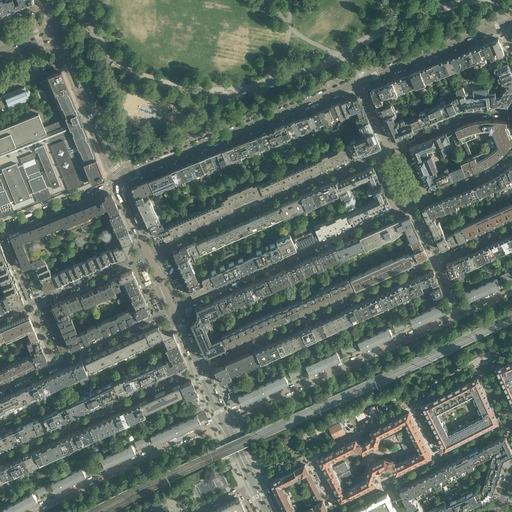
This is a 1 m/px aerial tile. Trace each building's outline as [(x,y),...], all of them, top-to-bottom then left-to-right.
[(10,11),(5,0),(3,0),(2,0),(0,0),(0,1),(5,13),(10,11)] [(16,8),(14,1),(13,0),(5,0),(10,11),(12,10),(12,11),(15,10),(14,9),(16,8)] [(16,8),(33,1),(33,0),(34,0),(33,0),(18,0),(20,2),(18,2),(17,0),(14,1),(16,8)] [(503,49),(500,43),(499,39),(498,39),(494,40),(494,41),(492,41),(496,51),(498,56),(500,55),(501,57),(502,57),(504,64),(508,63),(508,62),(508,61),(507,61),(507,59),(506,59),(505,56),(506,56),(505,56),(504,54),(504,53),(503,49)] [(496,51),(492,41),(489,43),(488,43),(495,61),(497,59),(496,56),(495,56),(494,52),(496,51)] [(495,61),(488,43),(486,44),(483,45),(487,55),(489,54),(491,58),(490,58),(492,62),(495,61)] [(487,55),(483,45),(480,46),(480,47),(478,47),(484,61),(486,60),(484,56),(487,55)] [(484,61),(478,47),(477,48),(473,49),(477,59),(480,57),(482,62),(481,62),(483,66),(485,65),(484,61)] [(477,60),(477,59),(473,49),(468,51),(472,62),(477,60)] [(472,62),(468,51),(467,51),(463,53),(462,53),(467,64),(472,62)] [(467,64),(462,53),(462,54),(457,56),(461,67),(467,64)] [(461,67),(457,56),(456,56),(451,58),(455,69),(456,71),(459,69),(458,68),(461,67)] [(455,69),(451,58),(449,59),(447,60),(445,60),(449,71),(455,69)] [(450,73),(449,71),(445,60),(443,61),(441,62),(439,63),(443,74),(444,76),(450,73)] [(443,74),(439,63),(437,64),(435,64),(433,65),(437,76),(443,74)] [(511,69),(510,68),(509,64),(495,69),(496,71),(498,70),(500,73),(511,69)] [(437,76),(433,65),(431,66),(429,67),(427,68),(432,81),(438,78),(437,76)] [(432,81),(427,68),(425,68),(423,69),(421,70),(426,83),(432,81)] [(499,80),(511,74),(511,72),(511,69),(500,73),(501,76),(498,77),(499,80)] [(426,83),(421,70),(411,74),(416,86),(416,87),(426,83)] [(103,175),(85,129),(83,130),(80,122),(80,121),(79,120),(76,113),(78,112),(64,78),(61,72),(57,73),(56,73),(56,74),(51,76),(49,76),(48,76),(49,77),(51,81),(50,81),(51,82),(53,86),(52,86),(53,87),(55,91),(54,91),(55,92),(57,96),(56,96),(57,97),(59,101),(58,101),(59,102),(61,106),(60,106),(61,107),(63,111),(62,111),(63,112),(65,116),(64,116),(65,117),(63,117),(56,120),(44,125),(43,124),(44,124),(44,123),(44,122),(45,121),(45,120),(45,119),(45,118),(45,117),(45,116),(44,115),(44,114),(44,113),(43,113),(43,112),(42,111),(41,110),(40,109),(38,108),(37,108),(36,107),(35,107),(34,107),(33,107),(32,107),(31,108),(30,108),(29,108),(28,108),(27,109),(26,110),(25,111),(24,112),(23,113),(23,114),(23,115),(22,116),(22,117),(22,119),(15,122),(9,108),(29,99),(28,96),(29,95),(30,94),(30,93),(30,92),(29,91),(28,91),(28,90),(27,90),(26,90),(24,87),(8,94),(0,96),(0,106),(2,111),(7,109),(11,119),(9,120),(11,124),(2,127),(0,121),(0,214),(1,214),(1,213),(13,209),(38,199),(38,198),(49,194),(50,194),(69,187),(68,186),(80,181),(80,182),(89,178),(91,183),(100,179),(103,178),(103,175)] [(416,86),(411,74),(407,75),(405,76),(410,88),(416,86)] [(501,84),(506,83),(511,80),(511,74),(499,80),(501,84)] [(410,88),(405,76),(403,77),(399,79),(404,90),(410,88)] [(404,90),(399,79),(397,80),(397,79),(395,80),(393,81),(398,92),(398,93),(404,90)] [(398,92),(393,81),(391,82),(390,82),(388,83),(392,94),(398,92)] [(392,94),(388,83),(386,84),(384,84),(384,85),(383,85),(387,96),(392,94)] [(511,98),(511,90),(503,84),(497,86),(502,89),(499,94),(501,95),(500,95),(510,102),(511,98)] [(387,96),(383,85),(380,86),(379,86),(379,87),(377,87),(385,107),(390,104),(387,96)] [(492,105),(490,93),(489,86),(483,87),(483,85),(479,85),(480,88),(474,89),(474,95),(472,95),(472,94),(468,95),(468,98),(466,98),(465,95),(466,95),(463,87),(456,90),(459,97),(460,97),(462,102),(461,103),(464,109),(471,108),(478,107),(479,107),(485,106),(491,105),(492,105)] [(464,109),(461,103),(459,97),(456,90),(454,86),(449,88),(443,90),(442,91),(446,102),(451,114),(464,109)] [(385,107),(377,87),(376,88),(373,89),(371,90),(373,95),(375,100),(378,106),(380,109),(385,107)] [(498,105),(497,96),(496,92),(490,93),(492,105),(497,105),(498,105)] [(510,102),(500,95),(497,96),(498,105),(504,106),(507,106),(508,106),(510,103),(510,102)] [(363,108),(361,102),(358,97),(356,96),(351,98),(356,109),(356,111),(363,108)] [(356,109),(351,98),(346,100),(350,111),(356,109)] [(350,111),(346,100),(340,102),(345,116),(347,115),(348,116),(351,115),(350,111)] [(345,116),(340,102),(334,105),(339,117),(339,118),(345,116)] [(451,114),(446,102),(444,103),(444,104),(441,106),(445,117),(448,116),(449,115),(451,114)] [(391,104),(390,104),(385,107),(380,109),(382,115),(382,114),(393,110),(394,110),(391,104)] [(339,117),(334,105),(330,106),(328,107),(332,117),(334,120),(336,119),(339,117)] [(445,117),(441,106),(437,107),(437,106),(434,107),(439,119),(442,118),(443,118),(445,117)] [(332,117),(328,107),(323,110),(328,123),(331,121),(329,118),(332,117)] [(439,119),(434,107),(432,108),(432,109),(429,111),(429,112),(433,122),(436,121),(437,120),(439,119)] [(366,114),(363,108),(356,111),(359,117),(366,114)] [(328,123),(323,110),(317,112),(321,122),(324,120),(325,124),(328,123)] [(394,114),(393,110),(382,114),(384,118),(394,114)] [(433,122),(429,112),(426,113),(425,110),(423,111),(428,124),(433,122)] [(428,124),(423,111),(418,113),(419,118),(423,126),(428,124)] [(321,122),(317,112),(312,114),(317,127),(319,126),(318,123),(321,122)] [(414,130),(423,126),(419,118),(408,122),(407,118),(399,122),(398,121),(396,122),(394,117),(396,116),(395,113),(394,114),(384,118),(393,139),(401,135),(414,130)] [(317,127),(312,114),(306,116),(310,126),(313,125),(315,128),(317,127)] [(359,117),(357,118),(355,119),(358,125),(368,120),(366,114),(359,117)] [(310,126),(306,116),(301,118),(305,130),(306,131),(308,130),(307,127),(310,126)] [(305,130),(301,118),(295,121),(300,134),(304,132),(303,131),(305,130)] [(373,130),(371,127),(368,120),(358,125),(357,125),(362,135),(372,131),(373,130)] [(486,165),(489,163),(491,162),(494,160),(496,159),(499,157),(501,155),(503,153),(505,151),(507,149),(508,148),(510,146),(511,143),(511,136),(511,137),(510,133),(510,132),(510,131),(509,130),(509,129),(508,129),(507,125),(506,121),(502,120),(496,120),(494,120),(491,120),(488,120),(485,120),(482,121),(479,121),(477,122),(474,122),(471,123),(468,124),(466,125),(463,126),(456,129),(458,134),(453,136),(457,144),(463,141),(470,157),(461,161),(462,165),(464,170),(469,168),(471,171),(474,170),(475,170),(481,167),(484,166),(486,165)] [(300,134),(295,121),(290,123),(295,135),(295,136),(300,134)] [(295,135),(290,123),(284,125),(289,136),(292,134),(292,136),(295,135)] [(289,136),(284,125),(281,126),(279,127),(284,140),(286,139),(286,137),(289,136)] [(284,140),(279,127),(277,128),(273,129),(277,140),(278,140),(279,142),(284,140)] [(457,145),(457,144),(453,136),(458,134),(456,129),(456,128),(435,137),(440,149),(443,158),(449,155),(446,150),(453,147),(454,148),(457,145)] [(278,141),(277,140),(273,129),(271,130),(269,131),(267,132),(272,146),(272,147),(275,146),(273,143),(278,141)] [(379,145),(374,134),(373,134),(372,131),(362,135),(356,138),(352,130),(345,133),(343,134),(347,145),(353,156),(379,145)] [(272,146),(267,132),(263,133),(261,134),(266,147),(270,156),(274,154),(271,146),(272,146)] [(266,147),(261,134),(257,136),(255,137),(261,150),(266,147)] [(261,150),(255,137),(254,137),(253,137),(250,139),(254,150),(257,149),(257,151),(261,150)] [(438,169),(432,155),(430,156),(429,155),(426,157),(424,158),(423,154),(427,153),(426,151),(433,148),(434,150),(436,149),(437,151),(440,149),(435,137),(411,148),(411,147),(410,148),(413,154),(414,157),(416,162),(416,163),(418,167),(418,168),(419,170),(421,175),(422,175),(424,181),(425,184),(425,183),(428,189),(428,190),(429,189),(454,179),(450,170),(449,167),(446,168),(446,170),(444,171),(444,172),(438,175),(436,170),(438,169)] [(255,152),(254,150),(250,139),(248,139),(246,140),(244,141),(250,154),(255,152)] [(250,154),(244,141),(239,143),(243,155),(244,158),(247,157),(246,155),(250,154)] [(243,155),(239,143),(233,145),(239,160),(241,159),(240,156),(243,155)] [(239,160),(233,145),(227,148),(232,161),(236,160),(236,161),(239,160)] [(353,156),(347,145),(332,152),(337,163),(342,161),(341,158),(345,156),(347,159),(353,156)] [(232,161),(227,148),(221,150),(226,162),(227,165),(230,163),(229,162),(232,161)] [(226,162),(221,150),(216,152),(221,167),(224,166),(223,163),(226,162)] [(221,167),(216,152),(210,155),(216,169),(218,167),(219,168),(221,167)] [(337,163),(332,152),(316,159),(321,170),(326,168),(325,165),(326,164),(327,165),(329,164),(329,163),(330,163),(331,166),(337,163)] [(216,169),(210,155),(204,157),(210,171),(216,169)] [(210,171),(204,157),(199,159),(204,171),(204,173),(210,171)] [(204,171),(199,159),(193,161),(198,173),(204,171)] [(321,170),(316,159),(310,162),(308,163),(302,165),(307,176),(321,170)] [(198,173),(193,161),(187,164),(192,176),(198,173)] [(192,176),(187,164),(182,166),(187,178),(192,176)] [(307,176),(302,165),(296,168),(297,168),(294,169),(288,171),(293,182),(307,176)] [(471,172),(471,171),(469,168),(464,170),(462,165),(450,170),(454,179),(466,174),(467,174),(468,173),(469,173),(471,172)] [(511,165),(508,169),(503,173),(508,183),(510,187),(511,186),(511,165)] [(187,178),(182,166),(176,168),(183,184),(185,183),(184,179),(187,178)] [(354,219),(364,215),(372,212),(372,211),(379,208),(382,207),(383,208),(389,205),(386,197),(385,197),(382,189),(383,189),(380,182),(379,183),(376,175),(372,166),(366,169),(366,170),(356,175),(356,174),(348,178),(338,183),(337,180),(332,182),(339,198),(345,212),(351,224),(355,222),(354,219)] [(183,184),(176,168),(170,170),(177,186),(180,184),(181,185),(183,184)] [(175,183),(170,171),(165,173),(169,185),(175,183)] [(293,182),(288,171),(283,174),(281,175),(280,175),(273,178),(278,189),(293,182)] [(169,185),(165,173),(159,175),(164,187),(169,185)] [(508,183),(503,173),(498,176),(502,186),(508,183)] [(164,187),(159,175),(154,177),(158,189),(164,187)] [(502,186),(498,176),(493,179),(497,188),(497,189),(502,187),(502,186)] [(158,189),(154,177),(148,180),(153,192),(158,189)] [(278,189),(273,178),(266,181),(264,182),(259,184),(258,183),(258,184),(263,196),(278,189)] [(497,188),(493,179),(487,182),(492,193),(494,192),(493,190),(497,188)] [(153,192),(148,180),(142,182),(147,193),(150,192),(150,193),(153,192)] [(147,193),(142,182),(137,184),(141,195),(142,196),(144,195),(144,194),(147,193)] [(339,198),(332,182),(327,184),(332,196),(335,195),(337,199),(339,198)] [(492,193),(487,182),(482,184),(485,193),(488,192),(489,194),(492,193)] [(141,195),(137,184),(132,186),(131,188),(135,197),(141,195)] [(231,206),(255,196),(258,195),(259,198),(263,196),(258,184),(255,185),(255,184),(254,184),(255,184),(252,185),(252,184),(227,195),(227,196),(225,197),(225,198),(222,199),(228,211),(232,209),(231,206)] [(332,196),(327,184),(321,187),(328,203),(330,202),(329,198),(332,196)] [(485,193),(482,184),(476,187),(480,198),(482,197),(481,194),(485,193)] [(328,203),(321,187),(315,189),(321,201),(324,200),(326,204),(328,203)] [(480,198),(476,187),(470,189),(474,198),(477,196),(478,199),(480,198)] [(321,201),(315,189),(310,192),(315,204),(317,208),(319,207),(317,203),(321,201)] [(474,198),(470,189),(464,191),(469,203),(471,202),(470,199),(474,198)] [(469,203),(464,191),(458,194),(462,203),(466,201),(466,204),(469,203)] [(315,204),(310,192),(305,194),(310,206),(315,204)] [(99,211),(106,208),(109,216),(119,212),(119,211),(112,196),(113,196),(111,193),(106,196),(105,197),(104,197),(104,198),(104,199),(103,199),(102,200),(100,201),(96,203),(95,201),(67,213),(73,228),(81,225),(81,224),(84,222),(85,224),(84,224),(85,224),(85,225),(86,225),(87,225),(88,225),(89,225),(90,225),(90,224),(91,224),(91,223),(92,223),(92,222),(92,221),(101,217),(99,211)] [(312,210),(310,206),(305,194),(300,196),(307,212),(312,210)] [(462,203),(458,194),(453,196),(458,209),(460,208),(459,204),(462,203)] [(160,207),(155,195),(149,197),(150,199),(152,198),(153,198),(158,208),(160,207)] [(310,219),(307,212),(300,196),(278,206),(277,206),(282,216),(288,229),(310,219)] [(458,209),(453,196),(447,198),(453,214),(454,215),(457,214),(456,211),(454,210),(458,209)] [(154,208),(153,205),(155,204),(152,198),(150,199),(149,197),(143,200),(137,203),(142,214),(154,208)] [(453,214),(447,198),(442,200),(446,212),(449,211),(451,215),(453,214)] [(228,211),(222,199),(222,200),(217,203),(215,204),(209,206),(214,217),(228,211)] [(446,212),(442,200),(437,202),(441,213),(443,216),(445,216),(444,213),(446,212)] [(441,213),(437,202),(432,204),(437,215),(441,213)] [(437,215),(432,204),(428,206),(433,217),(437,215)] [(511,214),(508,205),(502,208),(498,209),(504,222),(508,220),(510,219),(511,217),(511,214)] [(214,217),(209,206),(203,209),(201,210),(195,212),(200,223),(214,217)] [(200,252),(257,227),(282,216),(277,206),(196,242),(200,252)] [(433,217),(428,206),(422,208),(428,221),(433,219),(432,217),(433,217)] [(144,217),(156,212),(154,208),(142,214),(144,217)] [(165,217),(161,209),(158,210),(161,216),(160,216),(158,211),(156,212),(144,217),(147,225),(157,220),(158,220),(165,217)] [(504,222),(498,209),(489,213),(495,226),(501,223),(504,221),(504,222)] [(122,216),(119,212),(109,216),(111,221),(122,216)] [(200,223),(195,212),(189,215),(190,215),(187,216),(182,218),(187,230),(200,223)] [(351,224),(345,212),(330,219),(335,231),(340,229),(339,226),(343,223),(345,226),(351,224)] [(73,228),(67,213),(43,222),(40,223),(46,239),(47,239),(44,233),(47,232),(49,238),(73,228)] [(495,226),(489,213),(480,217),(486,230),(489,228),(492,227),(495,226)] [(411,220),(411,219),(409,215),(400,219),(402,224),(411,220)] [(113,226),(124,221),(122,216),(111,221),(113,226)] [(486,230),(480,217),(471,222),(477,234),(483,231),(486,230)] [(187,230),(182,218),(176,221),(174,222),(168,224),(168,226),(171,231),(173,236),(187,230)] [(444,232),(439,222),(437,223),(435,218),(433,219),(428,221),(435,236),(444,232)] [(335,231),(330,219),(314,226),(314,228),(319,238),(325,235),(323,232),(324,232),(325,233),(327,232),(327,231),(328,230),(329,233),(335,231)] [(401,228),(403,227),(402,224),(400,219),(386,225),(391,237),(398,234),(398,232),(402,230),(401,228)] [(149,229),(159,225),(158,220),(157,220),(147,225),(149,229)] [(416,233),(414,228),(411,220),(402,224),(403,227),(405,232),(404,232),(406,237),(416,233)] [(115,230),(126,226),(124,221),(113,226),(109,228),(111,232),(115,230)] [(477,234),(471,222),(462,226),(462,227),(467,238),(471,236),(474,235),(477,234)] [(26,247),(46,239),(40,223),(36,224),(37,225),(21,231),(21,230),(21,231),(19,232),(18,231),(9,235),(9,236),(10,236),(20,261),(30,257),(26,247)] [(154,232),(166,227),(164,223),(159,225),(149,229),(150,232),(154,232)] [(319,238),(314,228),(310,230),(307,224),(293,230),(296,236),(294,237),(295,240),(293,242),(296,248),(297,248),(318,238),(319,238)] [(391,237),(386,225),(372,231),(378,243),(391,237)] [(128,231),(127,228),(126,226),(115,230),(117,235),(128,231)] [(168,226),(166,227),(154,232),(156,233),(161,235),(171,231),(168,226)] [(467,238),(462,227),(455,231),(456,232),(460,242),(467,238)] [(130,244),(130,243),(132,240),(128,231),(117,235),(109,239),(110,241),(118,260),(127,256),(127,254),(127,252),(127,251),(128,249),(128,248),(128,247),(129,246),(129,244),(130,244)] [(173,236),(171,231),(161,235),(165,239),(173,236)] [(378,243),(372,231),(359,237),(364,248),(364,249),(378,243)] [(460,242),(456,232),(448,236),(448,237),(446,238),(444,232),(435,236),(440,248),(442,249),(460,242)] [(418,237),(418,236),(416,233),(406,237),(408,242),(409,241),(418,237)] [(296,248),(293,242),(290,234),(276,241),(282,255),(296,248)] [(364,248),(359,237),(343,244),(348,255),(355,252),(354,251),(357,250),(357,251),(364,248)] [(426,255),(418,237),(409,241),(413,249),(414,249),(415,251),(413,252),(414,253),(410,254),(413,263),(425,257),(426,255)] [(511,248),(506,237),(502,239),(497,241),(502,252),(511,248)] [(118,260),(110,241),(104,244),(107,250),(99,254),(104,266),(118,260)] [(268,261),(264,251),(259,241),(255,243),(256,246),(258,251),(264,263),(266,262),(265,262),(268,261)] [(502,252),(497,241),(492,244),(497,255),(502,252)] [(200,252),(196,242),(186,246),(189,252),(192,251),(194,256),(200,253),(200,252)] [(277,257),(272,244),(270,245),(271,247),(268,249),(273,259),(273,258),(275,258),(277,257)] [(282,255),(277,244),(275,246),(274,244),(272,244),(277,257),(279,256),(281,255),(282,255)] [(350,259),(348,255),(343,244),(336,247),(341,260),(343,262),(350,259)] [(497,255),(492,244),(487,246),(492,257),(497,255)] [(187,257),(186,254),(189,252),(186,246),(173,252),(177,262),(187,257)] [(492,257),(487,246),(482,248),(487,259),(492,257)] [(273,259),(268,249),(267,247),(265,247),(266,250),(264,251),(268,261),(273,259)] [(341,260),(336,247),(335,248),(332,249),(331,249),(336,259),(338,258),(339,261),(341,260)] [(487,259),(482,248),(477,250),(482,261),(487,259)] [(245,271),(239,258),(237,253),(242,251),(241,249),(227,255),(228,258),(230,261),(236,275),(245,271)] [(336,259),(331,249),(327,251),(331,261),(336,259)] [(482,261),(477,250),(472,253),(477,263),(482,261)] [(264,263),(258,251),(256,251),(257,254),(255,255),(259,265),(260,265),(262,264),(264,263)] [(331,261),(327,251),(326,252),(323,253),(322,253),(327,263),(331,261)] [(413,263),(410,254),(409,252),(404,254),(394,259),(399,269),(413,263)] [(327,263),(322,253),(321,254),(319,255),(318,255),(322,266),(323,268),(325,267),(324,264),(327,263)] [(477,263),(472,253),(467,255),(472,266),(477,263)] [(104,266),(99,254),(85,260),(90,272),(104,266)] [(259,265),(255,255),(254,254),(250,256),(254,267),(255,267),(258,265),(259,265)] [(33,266),(45,260),(43,255),(31,260),(30,257),(20,261),(21,264),(23,268),(24,268),(32,265),(32,266),(33,266)] [(322,266),(318,255),(316,256),(313,257),(318,268),(322,266)] [(472,266),(467,255),(462,257),(465,264),(467,268),(472,266)] [(17,285),(7,262),(5,256),(0,258),(0,291),(4,290),(7,295),(0,298),(5,310),(24,302),(17,285)] [(254,267),(250,256),(245,258),(250,269),(251,269),(253,268),(253,267),(254,267)] [(189,262),(187,257),(177,262),(179,266),(189,262)] [(250,269),(245,258),(242,259),(241,257),(239,258),(245,271),(250,269)] [(318,268),(313,257),(313,258),(312,258),(309,259),(310,259),(309,259),(308,259),(313,269),(315,268),(316,271),(319,270),(318,268)] [(465,264),(462,257),(457,259),(461,268),(463,267),(463,265),(465,264)] [(221,266),(220,262),(218,259),(214,261),(218,270),(223,281),(226,280),(227,279),(221,266)] [(313,269),(308,259),(304,261),(308,271),(313,269)] [(399,269),(394,259),(378,266),(383,276),(386,275),(394,271),(399,269)] [(461,268),(457,259),(452,262),(455,267),(457,266),(458,268),(459,269),(461,268)] [(35,270),(47,265),(45,260),(33,266),(35,270)] [(90,272),(85,260),(71,266),(76,278),(90,272)] [(236,275),(230,261),(225,263),(227,266),(224,267),(223,265),(221,266),(227,279),(228,279),(228,278),(228,279),(231,277),(232,277),(236,275)] [(309,272),(308,271),(304,261),(304,262),(303,262),(300,263),(299,263),(304,275),(309,272)] [(191,266),(189,262),(179,266),(181,271),(191,266)] [(455,267),(452,262),(446,264),(449,271),(454,269),(455,267)] [(304,275),(299,263),(295,265),(300,277),(304,275)] [(45,292),(76,278),(71,266),(52,275),(47,265),(35,270),(45,292)] [(300,277),(295,265),(290,267),(295,279),(300,277)] [(193,271),(191,266),(181,271),(183,276),(193,271)] [(383,276),(378,266),(363,273),(368,283),(376,279),(383,276)] [(295,279),(290,267),(286,270),(291,281),(295,279)] [(185,280),(199,274),(202,272),(200,268),(193,271),(183,276),(185,280)] [(223,281),(218,270),(216,271),(215,269),(213,270),(219,283),(220,282),(221,282),(223,281)] [(471,277),(471,276),(468,269),(467,270),(464,271),(459,273),(452,276),(455,284),(471,277)] [(120,281),(134,275),(132,270),(120,275),(120,276),(119,276),(118,276),(120,281)] [(219,283),(213,270),(211,271),(212,273),(210,274),(214,285),(215,285),(215,284),(216,284),(218,283),(219,283)] [(291,281),(286,270),(281,272),(286,282),(286,283),(291,281)] [(436,277),(433,270),(426,273),(429,279),(430,280),(436,277)] [(286,282),(281,272),(281,271),(276,274),(282,286),(284,285),(283,283),(286,282)] [(368,283),(363,273),(350,279),(354,289),(368,283)] [(509,280),(506,273),(500,276),(503,283),(509,280)] [(201,279),(201,278),(199,274),(185,280),(187,285),(201,279)] [(214,285),(210,274),(201,278),(201,279),(203,283),(199,284),(199,285),(189,289),(191,294),(192,294),(192,295),(193,294),(214,285)] [(282,286),(276,274),(272,276),(276,286),(279,285),(280,287),(282,286)] [(122,286),(136,280),(134,275),(120,281),(122,286)] [(425,284),(421,275),(417,278),(420,285),(422,284),(424,285),(425,284)] [(119,284),(120,282),(118,276),(117,277),(115,278),(114,278),(113,279),(112,279),(111,279),(111,280),(110,280),(109,280),(110,282),(115,292),(120,289),(118,285),(119,284)] [(276,286),(272,276),(267,278),(272,289),(277,287),(276,286)] [(438,283),(436,277),(430,280),(430,281),(430,283),(429,283),(429,284),(430,286),(438,283)] [(272,289),(267,278),(263,280),(268,291),(272,289)] [(322,303),(353,290),(347,278),(317,292),(284,306),(286,311),(289,310),(292,317),(322,303)] [(422,289),(420,285),(417,278),(411,280),(416,291),(422,289)] [(199,284),(203,283),(201,279),(187,285),(189,289),(199,285),(199,284)] [(500,286),(499,284),(497,279),(481,286),(485,293),(500,286)] [(124,291),(138,285),(136,280),(122,286),(124,290),(124,291)] [(268,291),(263,280),(258,282),(263,293),(268,291)] [(416,291),(411,280),(407,282),(412,293),(416,291)] [(85,307),(115,293),(115,292),(110,282),(104,285),(105,286),(103,287),(102,285),(88,292),(88,293),(86,294),(86,293),(80,295),(84,305),(84,306),(84,307),(85,307)] [(263,293),(258,282),(254,284),(259,295),(263,293)] [(412,293),(407,282),(402,284),(407,295),(412,293)] [(259,295),(254,284),(249,286),(254,297),(259,295)] [(407,295),(402,284),(397,287),(402,298),(407,295)] [(442,293),(438,284),(431,287),(431,288),(423,291),(424,294),(428,292),(431,297),(442,293)] [(122,298),(140,290),(138,285),(124,291),(120,293),(122,298)] [(254,297),(249,286),(245,288),(249,299),(254,297)] [(485,293),(481,286),(466,293),(469,300),(485,293)] [(402,298),(397,287),(392,289),(397,300),(402,298)] [(250,301),(249,299),(245,288),(244,288),(241,289),(241,290),(240,290),(245,300),(247,299),(248,302),(250,301)] [(397,300),(392,289),(387,291),(392,302),(397,300)] [(132,298),(142,294),(140,290),(122,298),(117,299),(119,304),(124,302),(126,301),(132,298)] [(245,300),(240,290),(239,290),(237,291),(236,292),(236,291),(236,292),(242,304),(244,304),(243,301),(245,300)] [(392,302),(387,291),(382,293),(387,304),(392,302)] [(242,304),(236,292),(235,292),(233,293),(232,293),(237,303),(239,303),(240,305),(242,304)] [(237,303),(232,293),(227,295),(227,296),(232,305),(234,305),(235,306),(237,305),(237,303)] [(387,304),(382,293),(377,295),(382,307),(387,304)] [(84,305),(80,295),(79,294),(77,295),(76,295),(74,296),(71,298),(71,297),(70,298),(69,298),(69,299),(67,299),(66,300),(65,300),(70,311),(84,306),(84,305)] [(144,298),(142,294),(132,298),(134,303),(144,298)] [(382,307),(377,295),(372,298),(377,309),(382,307)] [(232,305),(227,296),(223,298),(227,307),(232,305)] [(227,307),(223,298),(223,297),(218,299),(223,310),(227,307)] [(136,308),(146,303),(144,298),(134,303),(136,308)] [(377,309),(372,298),(367,300),(372,311),(377,309)] [(223,310),(218,299),(214,302),(218,312),(223,310)] [(77,331),(71,319),(70,320),(67,313),(71,312),(70,311),(65,300),(51,306),(70,350),(90,341),(89,339),(84,330),(76,334),(75,331),(77,331)] [(372,311),(367,300),(362,302),(367,313),(372,311)] [(225,347),(215,325),(212,327),(211,325),(209,324),(209,322),(208,319),(219,314),(218,312),(214,302),(205,305),(200,308),(197,309),(196,309),(197,310),(197,311),(197,312),(197,313),(197,314),(196,315),(196,316),(196,317),(195,318),(195,319),(194,320),(194,321),(193,321),(192,322),(191,323),(190,324),(191,324),(192,328),(195,333),(204,354),(205,354),(205,355),(207,355),(225,347)] [(367,313),(362,302),(357,304),(362,316),(367,313)] [(136,319),(138,319),(149,313),(150,311),(146,303),(136,308),(129,311),(128,309),(98,323),(103,334),(103,335),(109,332),(108,331),(111,330),(111,331),(125,324),(125,323),(127,322),(127,323),(133,321),(133,320),(134,320),(135,320),(136,319)] [(362,316),(357,304),(352,307),(357,318),(360,317),(361,318),(363,317),(362,316)] [(444,312),(443,310),(440,304),(425,311),(428,319),(444,312)] [(70,350),(51,306),(41,310),(60,354),(70,350)] [(227,347),(287,319),(292,317),(289,310),(286,311),(284,306),(222,335),(227,347)] [(358,320),(357,318),(352,307),(347,309),(352,320),(355,319),(355,321),(358,320)] [(352,320),(347,309),(342,311),(347,323),(350,321),(350,323),(353,322),(352,320)] [(347,323),(342,311),(336,314),(342,325),(345,324),(345,325),(348,324),(347,323)] [(428,319),(425,311),(409,318),(413,326),(428,319)] [(342,327),(342,325),(336,314),(331,316),(336,327),(339,326),(340,328),(342,327)] [(38,338),(34,328),(29,316),(24,318),(18,321),(23,333),(28,331),(31,340),(32,340),(38,338)] [(336,327),(331,316),(326,318),(331,330),(334,328),(335,330),(337,329),(336,327)] [(332,331),(331,330),(326,318),(321,321),(326,332),(329,331),(330,333),(332,331)] [(407,326),(405,320),(404,320),(398,322),(401,329),(407,326)] [(23,333),(18,321),(9,325),(14,337),(23,333)] [(326,332),(321,321),(316,323),(321,334),(324,333),(324,335),(327,334),(326,332)] [(401,329),(398,322),(393,325),(396,332),(401,329)] [(103,334),(98,323),(84,329),(84,330),(89,339),(92,338),(93,338),(93,339),(95,338),(97,337),(103,334)] [(321,334),(316,323),(310,325),(316,337),(319,336),(319,337),(322,336),(321,334)] [(14,337),(9,325),(0,328),(6,340),(14,337)] [(316,337),(310,325),(305,328),(310,339),(313,338),(314,340),(316,339),(316,337)] [(177,343),(176,340),(173,333),(172,333),(170,333),(169,332),(167,332),(165,331),(164,331),(163,330),(162,330),(161,329),(160,328),(159,328),(158,326),(145,332),(150,342),(162,336),(168,348),(177,343)] [(311,341),(310,339),(305,328),(300,330),(305,342),(308,340),(309,342),(311,341)] [(392,336),(391,334),(388,328),(373,335),(376,343),(392,336)] [(306,343),(305,342),(300,330),(295,332),(300,344),(303,343),(304,344),(306,343)] [(150,344),(150,342),(145,332),(130,339),(135,351),(141,348),(141,347),(143,346),(143,347),(150,344)] [(300,344),(295,332),(290,335),(295,346),(298,345),(299,347),(301,346),(300,344)] [(296,348),(295,346),(290,335),(285,337),(290,348),(293,347),(294,349),(296,348)] [(376,343),(373,335),(357,342),(361,350),(376,343)] [(291,350),(290,348),(285,337),(280,339),(285,351),(288,350),(289,351),(291,350)] [(42,347),(40,344),(41,343),(40,341),(39,341),(38,338),(32,340),(31,340),(27,342),(31,352),(37,349),(42,347)] [(135,351),(130,339),(114,346),(120,358),(126,355),(126,354),(128,353),(128,354),(135,351)] [(285,351),(280,339),(275,341),(280,353),(283,352),(284,354),(286,352),(285,351)] [(280,353),(275,341),(270,344),(276,357),(278,356),(277,354),(280,353)] [(181,352),(177,343),(168,348),(164,349),(169,358),(170,357),(181,352)] [(355,350),(353,344),(352,343),(346,346),(349,353),(355,350)] [(276,357),(270,344),(265,346),(270,358),(273,356),(274,358),(276,357)] [(120,358),(114,346),(99,353),(105,365),(111,362),(111,361),(113,360),(113,361),(120,358)] [(270,358),(265,346),(260,348),(266,362),(268,361),(267,359),(270,358)] [(349,353),(346,346),(341,349),(344,355),(349,353)] [(47,360),(42,348),(42,347),(37,349),(43,363),(46,361),(47,360)] [(266,362),(260,348),(255,350),(258,356),(260,362),(263,361),(264,362),(266,362)] [(43,363),(37,349),(31,352),(33,355),(38,365),(43,363)] [(260,362),(258,356),(255,350),(241,357),(246,368),(249,367),(249,368),(257,364),(257,363),(260,362)] [(172,362),(175,361),(184,357),(181,352),(170,357),(172,362)] [(340,359),(339,358),(336,352),(321,359),(324,366),(340,359)] [(105,365),(99,353),(84,360),(89,372),(96,369),(96,368),(98,367),(98,368),(105,365)] [(8,379),(37,366),(38,365),(33,355),(32,355),(27,357),(27,356),(7,365),(7,366),(3,368),(8,379)] [(187,363),(184,357),(175,361),(178,368),(186,365),(187,363)] [(246,368),(241,357),(225,364),(230,375),(246,368)] [(324,366),(321,359),(305,366),(309,373),(324,366)] [(172,371),(169,365),(167,360),(162,362),(162,363),(167,373),(172,371)] [(87,371),(82,361),(78,363),(77,363),(73,365),(78,376),(87,371)] [(178,368),(175,361),(172,362),(173,364),(169,365),(172,371),(178,368)] [(511,361),(496,368),(511,402),(511,361)] [(167,373),(162,363),(159,364),(159,362),(157,363),(162,376),(167,373)] [(162,376),(157,363),(154,364),(155,366),(152,367),(157,378),(162,376)] [(231,377),(230,375),(225,364),(225,365),(223,366),(215,370),(220,382),(221,382),(224,384),(225,386),(225,387),(233,383),(231,377)] [(78,376),(73,365),(64,370),(69,381),(78,376)] [(157,378),(152,367),(151,365),(149,366),(149,368),(147,368),(153,380),(157,378)] [(303,374),(301,369),(300,367),(294,370),(297,376),(303,374)] [(0,382),(8,379),(3,368),(0,369),(0,382)] [(153,380),(147,368),(145,369),(145,368),(142,369),(143,371),(148,382),(153,380)] [(148,382),(143,371),(142,369),(139,370),(140,372),(138,373),(143,384),(148,382)] [(69,381),(64,370),(59,372),(64,383),(69,381)] [(297,376),(294,370),(289,372),(292,379),(297,376)] [(64,383),(59,372),(50,376),(55,387),(64,383)] [(143,384),(138,373),(136,374),(135,372),(132,373),(133,376),(138,387),(143,384)] [(138,387),(133,376),(131,377),(130,375),(128,376),(133,389),(138,387)] [(288,383),(287,381),(284,375),(269,382),(272,390),(288,383)] [(55,387),(50,376),(45,378),(50,389),(55,387)] [(133,389),(128,376),(126,377),(126,379),(124,380),(129,391),(133,389)] [(422,405),(445,449),(499,422),(478,376),(422,405)] [(52,392),(45,378),(41,380),(46,391),(47,394),(50,393),(52,392)] [(46,391),(41,380),(36,382),(41,393),(46,391)] [(129,391),(124,380),(121,381),(120,380),(118,381),(124,393),(129,391)] [(197,393),(191,380),(182,384),(180,385),(184,394),(188,402),(190,401),(196,399),(196,398),(196,393),(197,393)] [(124,393),(118,381),(116,382),(117,383),(114,384),(119,395),(124,393)] [(41,393),(36,382),(31,385),(36,395),(41,393)] [(119,395),(114,384),(113,382),(110,383),(111,385),(109,386),(114,398),(119,395)] [(272,390),(269,382),(253,389),(257,397),(272,390)] [(144,412),(184,394),(180,385),(179,384),(139,403),(144,412)] [(0,426),(42,407),(36,395),(31,385),(0,399),(0,426)] [(114,398),(109,386),(107,387),(106,385),(103,386),(110,400),(114,398)] [(110,400),(103,386),(101,388),(101,389),(99,390),(105,402),(110,400)] [(257,397),(253,389),(238,396),(240,402),(241,404),(257,397)] [(105,402),(99,390),(97,391),(97,390),(94,391),(95,393),(100,404),(105,402)] [(240,402),(238,396),(235,390),(228,393),(228,394),(229,395),(229,400),(228,400),(231,406),(240,402)] [(100,404),(95,393),(92,395),(91,393),(89,394),(90,396),(95,406),(100,404)] [(95,406),(90,396),(87,397),(87,395),(85,396),(90,408),(95,406)] [(90,408),(85,396),(81,399),(86,410),(90,408)] [(86,410),(81,399),(76,401),(81,412),(86,410)] [(199,405),(197,401),(198,401),(197,400),(196,399),(190,401),(194,410),(200,407),(200,405),(199,404),(199,405)] [(81,412),(76,401),(71,403),(72,404),(77,415),(81,412)] [(145,415),(144,412),(139,403),(134,405),(140,418),(145,415)] [(77,415),(72,404),(67,406),(72,417),(77,415)] [(140,418),(134,405),(129,407),(135,420),(140,418)] [(72,417),(67,406),(63,408),(67,419),(72,417)] [(135,420),(129,407),(124,410),(130,421),(130,422),(135,420)] [(208,417),(205,410),(204,411),(201,408),(200,407),(194,410),(197,415),(199,421),(208,417)] [(67,419),(63,408),(58,410),(63,421),(67,419)] [(63,421),(58,410),(53,413),(58,423),(63,421)] [(130,421),(124,410),(119,412),(125,423),(130,421)] [(414,420),(411,416),(411,415),(409,411),(398,417),(402,424),(405,422),(406,422),(407,424),(414,420)] [(125,424),(125,423),(119,412),(114,414),(120,427),(125,424)] [(58,423),(53,413),(48,415),(53,426),(58,423)] [(120,427),(114,414),(109,416),(115,429),(120,427)] [(53,426),(48,415),(43,417),(48,428),(53,426)] [(200,423),(199,421),(197,415),(181,422),(185,430),(200,423)] [(115,429),(109,416),(104,419),(110,431),(115,429)] [(48,428),(43,417),(38,419),(43,430),(48,428)] [(402,424),(398,417),(395,419),(391,421),(388,423),(391,430),(402,425),(402,424)] [(43,430),(38,419),(36,420),(35,419),(32,420),(33,421),(38,432),(43,430)] [(110,431),(104,419),(99,421),(105,434),(110,431)] [(420,434),(418,428),(417,428),(416,426),(414,420),(407,424),(409,429),(410,432),(411,432),(413,437),(420,434)] [(38,432),(33,421),(28,423),(33,435),(38,432)] [(105,434),(99,421),(94,423),(100,436),(105,434)] [(185,430),(181,422),(166,429),(169,437),(185,430)] [(345,433),(341,424),(340,422),(337,424),(336,422),(330,424),(332,427),(329,428),(331,432),(335,439),(345,433)] [(33,435),(28,423),(23,425),(23,426),(28,437),(33,435)] [(100,436),(94,423),(89,426),(95,438),(100,436)] [(363,452),(378,445),(377,443),(379,438),(380,437),(381,436),(391,430),(388,423),(384,424),(380,426),(380,427),(377,428),(371,431),(373,434),(372,439),(363,443),(358,442),(356,438),(351,441),(355,449),(356,449),(358,449),(362,450),(363,452)] [(28,437),(23,426),(23,425),(22,424),(20,425),(20,426),(18,427),(23,439),(28,437)] [(95,438),(89,426),(84,428),(90,441),(95,438)] [(18,441),(13,430),(12,428),(6,431),(4,427),(0,429),(0,449),(18,441)] [(23,439),(18,427),(16,428),(16,429),(13,430),(18,441),(23,439)] [(85,443),(90,441),(84,428),(79,430),(85,443)] [(169,437),(166,429),(150,436),(154,444),(169,437)] [(85,443),(79,430),(74,432),(80,445),(85,443)] [(80,445),(74,432),(69,435),(75,447),(80,445)] [(424,442),(421,436),(421,434),(420,434),(413,437),(416,443),(417,446),(417,445),(424,442)] [(75,447),(69,435),(64,437),(70,450),(75,447)] [(511,448),(508,442),(506,437),(506,436),(504,435),(504,436),(498,439),(502,446),(500,448),(501,450),(502,452),(504,451),(507,450),(507,449),(511,448)] [(70,450),(64,437),(59,439),(64,452),(70,450)] [(150,444),(147,439),(146,437),(141,440),(144,446),(150,444)] [(64,452),(59,439),(54,442),(59,454),(61,453),(62,454),(65,453),(64,452)] [(500,448),(502,446),(498,439),(487,445),(490,453),(495,451),(495,450),(499,448),(499,449),(500,448)] [(144,446),(141,440),(135,442),(138,449),(144,446)] [(355,449),(351,441),(348,443),(343,445),(344,445),(340,447),(344,454),(355,449)] [(59,454),(54,442),(49,444),(55,457),(58,456),(57,455),(59,454)] [(430,452),(429,450),(424,442),(417,445),(420,451),(420,450),(422,453),(418,455),(421,461),(421,462),(432,456),(429,452),(430,452)] [(55,457),(49,444),(44,446),(49,459),(51,458),(52,459),(55,457)] [(135,452),(134,451),(131,445),(116,452),(120,460),(135,452)] [(491,453),(490,453),(487,445),(478,450),(482,458),(486,456),(486,457),(489,456),(489,455),(491,453)] [(49,459),(44,446),(39,449),(44,460),(45,462),(48,461),(47,460),(49,459)] [(344,454),(340,447),(337,449),(337,448),(335,449),(339,457),(344,454)] [(511,450),(511,448),(507,449),(507,450),(504,451),(502,452),(501,450),(500,451),(499,453),(497,454),(497,455),(496,457),(504,459),(504,458),(505,458),(510,456),(510,455),(511,454),(511,455),(511,454),(511,450)] [(44,460),(39,449),(34,451),(39,464),(41,463),(41,461),(44,460)] [(339,457),(335,449),(332,450),(333,451),(329,452),(333,459),(334,460),(339,457)] [(482,458),(478,450),(471,453),(475,461),(478,460),(478,461),(481,460),(481,459),(482,458)] [(39,464),(34,451),(29,453),(34,464),(34,466),(39,464)] [(120,460),(116,452),(101,459),(104,467),(120,460)] [(329,463),(328,461),(333,459),(329,452),(318,458),(320,461),(321,463),(326,472),(333,468),(330,463),(329,463)] [(34,464),(29,453),(23,455),(29,468),(31,467),(31,466),(34,464)] [(472,463),(475,461),(471,453),(465,456),(473,471),(475,470),(472,463)] [(421,461),(418,455),(417,454),(416,454),(411,457),(415,464),(421,461)] [(29,468),(23,455),(18,458),(24,469),(27,468),(27,469),(29,468)] [(473,471),(465,456),(460,459),(464,467),(467,465),(471,472),(473,471)] [(504,459),(496,457),(494,456),(494,458),(493,458),(492,461),(493,461),(492,464),(501,468),(504,459)] [(415,464),(411,457),(406,459),(410,467),(415,464)] [(24,469),(18,458),(13,460),(19,473),(21,472),(20,470),(24,469)] [(380,469),(382,469),(382,468),(385,467),(389,468),(391,469),(394,469),(396,463),(396,462),(392,460),(390,459),(385,458),(370,466),(369,470),(368,470),(367,473),(368,473),(366,477),(368,477),(374,479),(375,477),(376,475),(376,474),(377,471),(380,469)] [(410,467),(406,459),(402,461),(402,462),(401,463),(404,470),(410,467)] [(461,469),(464,467),(460,459),(454,462),(460,474),(462,477),(464,475),(461,469)] [(19,473),(13,460),(8,462),(13,474),(16,472),(17,474),(19,473)] [(100,466),(97,462),(96,460),(91,463),(94,469),(100,466)] [(13,474),(8,462),(3,465),(9,477),(11,477),(10,475),(13,474)] [(460,474),(454,462),(449,464),(453,473),(455,472),(457,475),(460,474)] [(94,469),(91,463),(85,465),(88,472),(94,469)] [(404,470),(401,463),(398,464),(396,463),(394,469),(394,470),(396,474),(399,472),(400,473),(403,471),(403,470),(404,470)] [(312,479),(305,464),(294,470),(288,473),(292,481),(298,478),(298,477),(298,476),(302,474),(306,482),(312,479)] [(453,473),(449,464),(443,467),(449,479),(453,477),(451,474),(453,473)] [(500,472),(501,468),(492,464),(491,468),(490,468),(489,471),(490,471),(489,473),(498,476),(499,474),(500,474),(501,472),(500,472)] [(9,477),(3,465),(0,466),(0,471),(3,478),(6,477),(7,478),(9,477)] [(449,479),(443,467),(438,470),(442,478),(445,477),(446,480),(449,479)] [(85,475),(84,474),(82,468),(66,475),(70,483),(85,475)] [(339,482),(337,476),(334,471),(333,468),(326,472),(330,480),(334,488),(341,484),(340,482),(339,482)] [(442,478),(438,470),(433,472),(439,484),(442,483),(440,479),(442,478)] [(439,484),(433,472),(427,475),(432,484),(434,483),(436,486),(439,484)] [(288,473),(282,476),(285,483),(286,483),(287,484),(292,481),(288,473)] [(498,480),(499,478),(498,478),(498,476),(489,473),(488,475),(487,474),(486,477),(487,478),(486,481),(496,484),(497,480),(498,480)] [(70,483),(66,475),(51,483),(55,491),(70,483)] [(432,484),(427,475),(422,478),(428,490),(431,488),(430,485),(432,484)] [(283,484),(285,483),(282,476),(272,481),(272,482),(276,490),(283,487),(282,486),(283,484)] [(376,484),(374,480),(374,479),(368,477),(367,480),(365,481),(368,488),(373,486),(376,484)] [(428,490),(422,478),(417,480),(422,490),(424,489),(425,491),(428,490)] [(316,487),(315,484),(312,479),(306,482),(305,482),(307,485),(310,491),(314,490),(313,488),(316,487)] [(422,490),(417,480),(411,483),(416,492),(416,493),(422,490)] [(368,488),(365,481),(363,482),(363,481),(359,483),(363,491),(368,488)] [(494,491),(496,484),(486,481),(485,485),(484,484),(483,487),(484,488),(484,489),(493,492),(493,491),(493,490),(494,491)] [(363,491),(359,483),(353,486),(357,494),(363,491)] [(416,492),(411,483),(406,486),(410,494),(411,495),(416,492)] [(50,491),(48,486),(47,484),(41,487),(45,494),(50,491)] [(352,497),(352,496),(348,490),(344,492),(343,490),(344,490),(341,484),(334,488),(341,502),(352,497)] [(357,494),(353,486),(348,489),(348,490),(352,496),(357,494)] [(410,494),(406,486),(401,489),(400,490),(404,498),(409,496),(410,494)] [(45,494),(41,487),(36,490),(39,497),(45,494)] [(288,496),(289,494),(290,494),(289,490),(288,491),(286,491),(284,487),(283,487),(276,490),(282,504),(290,500),(288,496)] [(320,495),(316,487),(313,488),(314,490),(310,491),(312,495),(313,498),(314,498),(320,495)] [(493,496),(493,494),(493,493),(493,492),(484,489),(482,489),(479,491),(483,500),(487,498),(489,497),(489,496),(492,495),(492,496),(492,495),(493,496)] [(483,500),(479,491),(478,490),(473,493),(472,492),(470,493),(470,494),(475,504),(477,503),(478,503),(479,502),(483,500)] [(22,509),(37,500),(32,493),(18,501),(22,509)] [(475,504),(470,494),(462,497),(462,499),(467,508),(471,506),(473,506),(473,505),(475,504)] [(325,503),(320,495),(314,498),(317,504),(320,502),(321,505),(325,503)] [(390,504),(387,497),(386,496),(379,500),(383,508),(383,509),(386,508),(385,506),(390,504)] [(416,500),(415,499),(412,498),(411,496),(409,496),(404,498),(407,504),(416,500)] [(237,511),(244,509),(240,502),(241,501),(240,500),(239,499),(239,498),(238,499),(237,498),(236,499),(236,500),(229,503),(232,509),(233,511),(237,511)] [(467,508),(462,499),(457,501),(457,500),(454,501),(459,511),(467,508)] [(296,511),(295,509),(296,508),(297,507),(295,504),(294,504),(293,504),(290,500),(282,504),(286,511),(296,511)] [(383,508),(379,500),(372,503),(376,511),(377,511),(379,511),(380,509),(383,508)] [(410,510),(420,505),(419,503),(417,503),(416,500),(407,504),(410,510)] [(4,511),(16,511),(22,509),(18,501),(3,510),(4,511)] [(458,511),(459,511),(454,501),(451,503),(452,504),(447,506),(449,511),(458,511)] [(321,511),(328,509),(325,503),(321,505),(320,502),(317,504),(318,506),(314,508),(316,511),(321,511)] [(233,511),(232,509),(229,503),(220,508),(221,511),(233,511)] [(376,511),(372,503),(366,506),(369,511),(376,511)]
